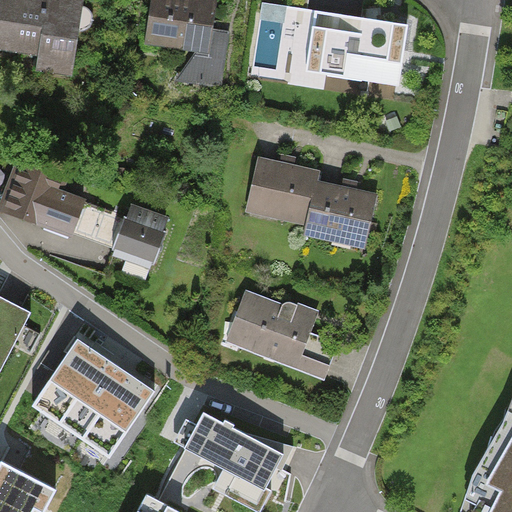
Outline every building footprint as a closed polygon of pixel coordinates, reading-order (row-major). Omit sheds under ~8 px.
[(73,79),(79,0),(38,0),(38,4),(1,0),(0,7),(0,56),(41,60),(39,76),(73,79)] [(217,0),(215,0),(153,0),(147,42),(196,49),(191,81),(221,86),(227,43),(211,41),(217,0)] [(314,27),(307,72),(399,86),(409,26),(336,14),(333,30),(314,27)] [(319,173),(259,159),(247,209),(308,223),(317,182),(319,173)] [(23,165),(5,216),(77,241),(94,190),(23,165)] [(317,182),(308,223),(306,233),(366,247),(378,196),(317,182)] [(169,227),(130,214),(116,255),(155,268),(169,227)] [(249,287),(228,343),(305,371),(325,316),(249,287)] [(0,372),(32,313),(0,295),(0,372)] [(112,361),(79,339),(72,348),(41,394),(74,417),(99,434),(117,447),(155,391),(127,371),(112,361)] [(187,419),(175,442),(186,448),(237,474),(226,494),(259,511),(260,511),(273,489),(267,486),(281,458),(284,453),(205,411),(198,425),(187,419)] [(511,511),(511,435),(474,511),(511,511)] [(43,511),(56,489),(1,459),(0,461),(0,511),(32,511),(34,508),(41,511),(43,511)] [(149,511),(182,511),(156,499),(149,511)]
